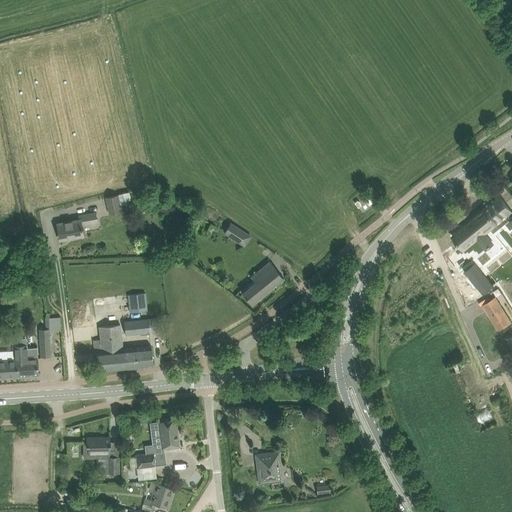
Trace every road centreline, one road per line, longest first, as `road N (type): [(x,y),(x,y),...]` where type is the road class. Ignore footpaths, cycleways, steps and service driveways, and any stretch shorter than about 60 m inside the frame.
road 1 (tertiary): [(0,398),(206,381)]
road 2 (track): [(411,212),(486,366)]
road 3 (tertiary): [(422,511),(356,364)]
road 4 (tertiary): [(339,371),(353,419),(401,511)]
